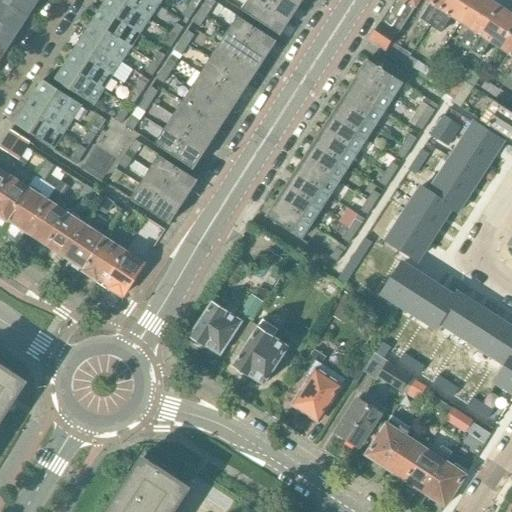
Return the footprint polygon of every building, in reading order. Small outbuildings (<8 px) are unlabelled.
[(1,0),(0,0),(0,23),(16,34),(28,16),(1,0)] [(1,0),(28,16),(34,6),(38,0),(1,0)] [(140,34),(149,20),(118,0),(105,0),(102,4),(101,8),(101,9),(140,34)] [(118,0),(149,20),(158,6),(148,0),(118,0)] [(191,0),(188,5),(195,10),(202,0),(201,0),(191,0)] [(290,21),(257,0),(247,0),(241,11),(280,36),(281,35),(284,32),(288,25),(289,22),(290,21)] [(288,0),(257,0),(290,21),(290,20),(293,18),(297,11),(298,8),(299,7),(288,0)] [(394,0),(391,6),(381,22),(397,33),(418,0),(394,0)] [(445,0),(424,0),(429,3),(419,19),(430,26),(445,0)] [(473,0),(445,0),(430,26),(440,33),(450,17),(460,23),(473,0)] [(498,7),(487,0),(473,0),(460,23),(468,28),(458,45),(470,52),(498,7)] [(199,13),(207,17),(213,7),(206,3),(199,13)] [(195,10),(188,5),(182,16),(189,20),(195,10)] [(511,27),(511,15),(498,7),(470,52),(480,59),(490,44),(499,49),(511,27)] [(131,48),(140,34),(101,9),(100,9),(97,12),(93,18),(92,22),(91,23),(131,48)] [(207,17),(199,13),(193,23),(200,28),(207,17)] [(228,31),(267,56),(270,53),(274,47),(275,43),(276,42),(237,16),(228,31)] [(386,51),(391,43),(397,33),(381,22),(369,40),(386,51)] [(0,48),(5,51),(5,50),(16,34),(0,23),(0,48)] [(121,62),(131,48),(91,23),(91,24),(88,26),(84,32),(83,36),(82,37),(121,62)] [(170,34),(177,38),(184,28),(176,24),(170,34)] [(511,70),(511,27),(499,49),(507,55),(497,71),(508,78),(511,70)] [(181,41),(188,46),(195,35),(188,31),(181,41)] [(228,31),(219,45),(258,70),(261,67),(265,61),(266,57),(267,56),(228,31)] [(177,38),(170,34),(163,44),(171,48),(177,38)] [(112,76),(121,62),(82,37),(82,38),(79,40),(75,47),(74,50),(73,51),(112,76)] [(188,46),(181,41),(174,51),(182,56),(188,46)] [(391,43),(386,51),(405,64),(410,55),(391,43)] [(219,45),(209,59),(248,85),(249,84),(252,81),(256,75),(257,71),(258,70),(219,45)] [(103,90),(112,76),(73,51),(73,52),(70,54),(66,61),(64,64),(64,65),(103,90)] [(152,62),(159,66),(165,56),(158,52),(152,62)] [(410,57),(405,64),(426,78),(431,71),(410,57)] [(163,69),(170,74),(177,64),(169,59),(163,69)] [(209,59),(200,73),(239,99),(240,98),(243,95),(247,89),(248,85),(209,59)] [(357,74),(393,98),(403,83),(367,60),(366,61),(363,64),(359,70),(358,74),(357,74)] [(159,66),(152,62),(145,72),(152,77),(159,66)] [(103,90),(64,65),(64,66),(61,69),(57,75),(55,78),(54,80),(93,105),(103,90)] [(460,67),(454,75),(473,87),(478,79),(460,67)] [(170,74),(163,69),(156,79),(163,84),(170,74)] [(442,72),(439,76),(431,71),(426,78),(444,89),(451,78),(442,72)] [(200,73),(191,87),(230,113),(231,112),(233,109),(237,103),(239,99),(200,73)] [(384,112),(393,98),(357,74),(357,75),(354,78),(350,84),(349,88),(348,89),(384,112)] [(457,95),(460,91),(481,105),(487,96),(473,87),(454,75),(443,93),(453,100),(451,102),(466,112),(471,103),(457,95)] [(33,95),(72,120),(82,105),(43,80),(42,81),(39,84),(35,90),(34,94),(33,95)] [(133,90),(141,95),(147,84),(140,80),(133,90)] [(485,81),(480,88),(495,98),(500,90),(485,81)] [(145,97),(152,102),(158,92),(151,87),(145,97)] [(191,87),(182,101),(221,127),(221,126),(224,123),(228,117),(230,113),(191,87)] [(375,126),(384,112),(348,89),(345,92),(341,98),(339,102),(339,103),(375,126)] [(141,95),(133,90),(127,100),(134,105),(141,95)] [(511,97),(500,90),(495,98),(511,108),(511,97)] [(63,134),(67,129),(72,120),(33,95),(33,96),(30,98),(26,104),(24,108),(24,109),(55,129),(63,134)] [(152,102),(145,97),(138,107),(145,112),(152,102)] [(173,115),(212,141),(212,140),(215,137),(219,131),(221,127),(182,101),(173,115)] [(511,141),(511,113),(493,101),(480,121),(511,141)] [(366,140),(373,129),(375,126),(339,103),(339,104),(336,106),(332,112),(330,116),(330,117),(366,140)] [(421,116),(429,121),(435,111),(428,106),(421,116)] [(63,134),(55,129),(24,109),(24,110),(21,112),(17,119),(15,122),(14,124),(53,149),(63,134)] [(122,123),(128,113),(121,109),(115,119),(122,123)] [(173,115),(164,130),(203,155),(203,154),(206,151),(210,145),(211,142),(212,141),(173,115)] [(99,131),(100,129),(106,120),(98,116),(92,126),(99,131)] [(126,126),(133,131),(140,121),(132,116),(126,126)] [(415,126),(422,131),(429,121),(421,116),(415,126)] [(444,116),(437,126),(444,130),(450,120),(444,116)] [(357,154),(366,140),(330,117),(329,118),(327,120),(323,126),(321,130),(321,131),(357,154)] [(472,123),(461,140),(492,160),(503,143),(472,123)] [(431,137),(437,141),(444,130),(437,126),(430,136),(431,137)] [(10,130),(0,145),(0,148),(19,160),(21,156),(30,143),(10,130)] [(154,144),(192,169),(193,170),(194,168),(197,166),(201,159),(202,156),(203,155),(164,130),(154,144)] [(89,146),(96,135),(89,131),(82,141),(89,146)] [(348,168),(357,154),(321,131),(320,132),(317,134),(313,141),(312,144),(312,145),(348,168)] [(403,144),(410,149),(417,139),(410,134),(403,144)] [(135,140),(128,150),(136,155),(142,145),(135,140)] [(461,140),(450,157),(481,177),(492,160),(461,140)] [(410,149),(403,144),(397,154),(404,159),(410,149)] [(80,160),(87,150),(79,145),(73,155),(80,160)] [(338,182),(348,168),(312,145),(311,146),(308,149),(304,155),(303,158),(302,159),(338,182)] [(422,150),(415,160),(422,165),(429,154),(422,150)] [(125,155),(119,165),(126,170),(133,160),(125,155)] [(149,170),(188,195),(191,192),(195,186),(197,182),(198,181),(158,155),(149,170)] [(19,160),(15,166),(23,172),(30,162),(21,156),(19,160)] [(450,157),(439,174),(470,194),(481,177),(450,157)] [(329,196),(338,182),(302,159),(302,160),(299,163),(295,169),(294,173),(293,173),(329,196)] [(415,160),(408,170),(415,175),(422,165),(415,160)] [(46,161),(28,188),(7,221),(7,222),(8,220),(27,232),(47,201),(52,193),(41,186),(54,167),(46,161)] [(385,172),(392,177),(399,167),(391,162),(385,172)] [(116,169),(110,179),(117,184),(123,174),(116,169)] [(0,189),(9,176),(0,170),(0,189)] [(149,170),(140,184),(179,209),(182,206),(186,200),(188,196),(188,195),(149,170)] [(392,177),(385,172),(378,183),(385,187),(392,177)] [(320,211),(329,196),(293,173),(293,174),(290,177),(286,183),(285,187),(284,187),(320,211)] [(428,192),(452,208),(451,209),(458,213),(470,194),(439,174),(428,192)] [(28,188),(9,176),(0,189),(0,216),(7,221),(28,188)] [(60,181),(52,193),(61,199),(68,187),(60,181)] [(97,192),(85,184),(78,195),(90,203),(97,192)] [(179,209),(140,184),(130,199),(169,224),(170,223),(173,220),(177,214),(178,210),(179,209)] [(311,225),(320,211),(284,187),(284,188),(281,191),(277,197),(276,201),(275,202),(311,225)] [(421,187),(410,205),(440,225),(451,209),(452,208),(428,192),(421,187)] [(367,201),(374,205),(380,195),(373,190),(367,201)] [(105,218),(113,204),(103,198),(95,212),(105,218)] [(27,232),(46,244),(66,213),(47,201),(27,232)] [(374,205),(367,201),(360,211),(367,215),(374,205)] [(311,225),(275,202),(272,205),(268,211),(266,215),(266,216),(301,240),(311,225)] [(410,205),(398,222),(429,242),(440,225),(410,205)] [(124,211),(119,218),(124,222),(124,221),(129,214),(124,211)] [(46,244),(65,257),(86,226),(66,213),(46,244)] [(348,229),(355,233),(362,223),(355,219),(348,229)] [(398,222),(387,240),(418,260),(429,242),(398,222)] [(105,238),(86,226),(65,257),(84,269),(83,271),(84,271),(105,238)] [(355,233),(348,229),(342,239),(349,244),(355,233)] [(84,271),(103,284),(124,251),(105,238),(84,271)] [(364,238),(358,248),(365,253),(372,243),(364,238)] [(330,258),(337,262),(343,252),(336,247),(330,258)] [(358,248),(351,259),(358,264),(365,253),(358,248)] [(285,261),(267,249),(261,259),(279,271),(285,261)] [(144,264),(124,251),(103,284),(122,297),(144,264)] [(234,286),(246,266),(231,257),(219,277),(234,286)] [(351,259),(344,270),(351,274),(358,264),(351,259)] [(403,263),(383,294),(401,306),(421,275),(403,263)] [(344,270),(338,278),(346,283),(351,274),(344,270)] [(421,275),(401,306),(418,317),(438,286),(421,275)] [(438,286),(418,317),(436,329),(439,324),(438,323),(455,297),(454,297),(438,286)] [(346,292),(332,315),(346,323),(360,300),(346,292)] [(455,297),(438,323),(439,324),(455,334),(475,303),(457,292),(454,297),(455,297)] [(251,294),(239,313),(251,321),(263,302),(251,294)] [(212,302),(190,337),(192,338),(194,344),(199,347),(203,345),(206,347),(206,346),(221,355),(242,321),(212,302)] [(475,303),(455,334),(472,345),(492,314),(475,303)] [(492,314),(472,345),(490,356),(510,325),(492,314)] [(264,385),(290,346),(275,337),(278,331),(262,320),(233,365),(236,367),(237,371),(242,375),(247,374),(250,376),(250,375),(264,385)] [(511,327),(510,325),(490,356),(506,367),(507,367),(511,359),(511,327)] [(298,336),(291,346),(302,354),(309,344),(298,336)] [(383,343),(377,353),(383,358),(390,347),(383,343)] [(338,376),(320,364),(324,357),(314,350),(304,365),(309,369),(305,376),(310,379),(294,404),(317,420),(344,380),(338,376)] [(415,380),(385,360),(374,353),(366,366),(367,366),(364,372),(376,380),(378,378),(400,393),(402,390),(406,393),(415,380)] [(404,354),(400,361),(410,367),(414,361),(404,354)] [(356,385),(364,372),(367,366),(366,366),(355,359),(343,377),(356,385)] [(506,367),(496,382),(511,392),(511,359),(507,367),(506,367)] [(414,361),(410,367),(420,374),(424,367),(414,361)] [(0,413),(11,397),(22,379),(0,364),(0,413)] [(438,376),(434,383),(444,390),(448,383),(438,376)] [(419,399),(426,387),(415,380),(406,393),(407,393),(405,395),(412,399),(414,396),(419,399)] [(448,383),(444,390),(454,396),(459,389),(448,383)] [(452,409),(433,397),(423,412),(435,420),(440,411),(448,416),(447,418),(454,409),(453,408),(452,409)] [(472,398),(468,405),(478,412),(483,405),(472,398)] [(380,414),(358,400),(337,432),(347,439),(346,441),(354,446),(356,444),(359,446),(380,414)] [(483,405),(478,412),(488,418),(493,411),(483,405)] [(466,432),(473,422),(454,409),(447,418),(458,425),(457,426),(466,432)] [(392,416),(367,455),(387,468),(407,437),(412,429),(392,416)] [(474,426),(466,440),(481,449),(489,436),(474,426)] [(387,468),(406,481),(430,445),(429,444),(426,449),(407,437),(387,468)] [(406,481),(426,494),(446,462),(452,453),(441,446),(438,450),(430,445),(406,481)] [(169,511),(187,486),(147,459),(112,511),(169,511)] [(466,475),(446,462),(426,494),(446,506),(466,475)]
